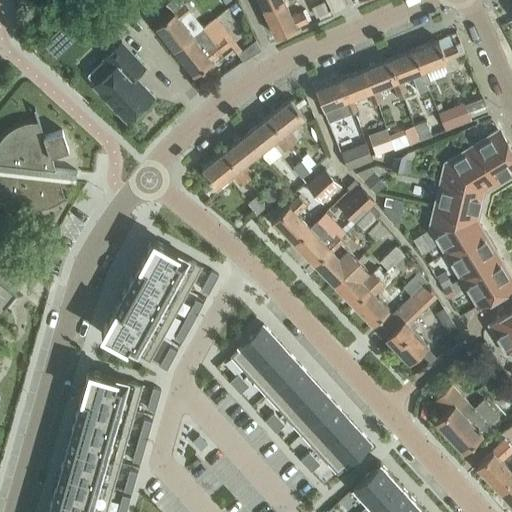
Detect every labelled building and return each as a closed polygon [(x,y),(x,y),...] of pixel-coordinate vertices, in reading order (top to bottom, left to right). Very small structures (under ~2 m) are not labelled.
[(259,0),(264,8),(281,0),(259,0)] [(276,36),(296,27),(309,22),(304,10),(291,16),(284,0),(281,0),(264,8),(276,36)] [(323,0),(312,5),(317,16),(329,11),(323,0)] [(156,26),(175,49),(193,35),(182,21),(193,12),(186,3),(174,12),(174,11),(156,26)] [(193,35),(175,49),(194,74),(212,60),(232,44),(213,19),(193,35)] [(51,34),(42,43),(55,55),(63,47),(51,34)] [(423,69),(426,68),(447,60),(447,59),(460,53),(457,44),(444,50),(440,39),(415,49),(423,69)] [(105,58),(88,74),(96,83),(94,85),(127,119),(154,95),(140,80),(135,75),(145,66),(121,41),(104,57),(105,58)] [(398,79),(402,77),(412,73),(419,91),(429,87),(427,82),(431,80),(426,68),(423,69),(415,49),(390,59),(398,79)] [(374,88),(377,87),(393,81),(398,94),(400,98),(404,97),(402,92),(407,90),(402,77),(398,79),(390,59),(366,69),(374,88)] [(349,98),(354,96),(368,91),(374,103),(382,100),(377,87),(374,88),(366,69),(341,78),(349,98)] [(341,78),(316,88),(329,121),(359,109),(354,96),(349,98),(341,78)] [(269,117),(292,145),(302,157),(307,153),(298,141),(289,129),(305,116),(291,99),(269,117)] [(465,105),(440,115),(445,126),(469,117),(465,105)] [(0,178),(0,180),(3,185),(6,191),(10,195),(12,198),(16,201),(19,203),(22,205),(26,206),(30,208),(36,209),(42,209),(48,209),(54,207),(59,205),(65,202),(70,199),(74,195),(73,194),(70,197),(65,181),(82,183),(83,172),(61,169),(56,155),(74,150),(68,130),(50,136),(41,109),(39,109),(44,121),(37,122),(30,123),(24,125),(18,128),(13,132),(8,137),(4,142),(1,148),(0,151),(0,178)] [(247,134),(261,152),(275,140),(284,151),(292,145),(269,117),(247,134)] [(416,124),(421,138),(433,134),(428,120),(416,124)] [(410,142),(421,138),(416,124),(405,129),(410,142)] [(386,127),(368,134),(376,153),(394,147),(386,127)] [(430,227),(479,306),(511,285),(511,276),(477,220),(484,190),(511,172),(511,151),(499,130),(445,162),(430,227)] [(225,151),(248,180),(254,175),(245,164),(261,152),(247,134),(225,151)] [(355,147),(360,159),(371,155),(366,143),(355,147)] [(248,180),(225,151),(203,169),(217,186),(232,174),(241,185),(248,180)] [(400,156),(398,168),(408,171),(412,151),(400,156)] [(303,158),(293,166),(302,178),(312,170),(310,168),(303,158)] [(326,169),(309,186),(324,202),(342,186),(337,181),(326,169)] [(375,171),(364,181),(375,193),(386,183),(375,171)] [(340,203),(356,220),(373,205),(377,201),(361,183),(340,203)] [(269,184),(260,191),(269,203),(278,196),(269,184)] [(258,192),(247,202),(257,213),(268,203),(258,192)] [(272,221),(293,242),(310,226),(296,212),(307,202),(300,195),(289,206),(289,205),(272,221)] [(386,196),(385,204),(392,205),(394,198),(386,196)] [(373,205),(356,220),(364,229),(381,213),(373,205)] [(310,226),(293,242),(313,263),(340,237),(334,230),(328,236),(325,234),(328,231),(317,220),(310,226)] [(379,221),(369,231),(377,239),(387,229),(379,221)] [(340,237),(313,263),(333,283),(357,260),(346,249),(339,256),(336,253),(346,243),(340,237)] [(153,238),(140,262),(189,289),(202,265),(153,238)] [(388,268),(394,263),(404,253),(396,244),(380,260),(388,268)] [(404,253),(394,263),(402,271),(412,261),(404,253)] [(357,260),(333,283),(353,303),(383,274),(377,268),(364,281),(361,278),(368,271),(357,260)] [(0,300),(4,303),(16,289),(0,275),(0,270),(3,267),(4,267),(5,266),(0,261),(0,300)] [(140,262),(127,286),(176,312),(189,289),(140,262)] [(12,270),(6,278),(13,283),(19,276),(12,270)] [(211,270),(206,280),(214,284),(219,274),(211,270)] [(445,270),(436,276),(444,288),(450,285),(452,283),(445,270)] [(412,297),(383,326),(392,335),(388,339),(410,362),(428,344),(407,324),(437,295),(426,284),(427,282),(418,273),(403,287),(412,297)] [(383,274),(353,303),(372,324),(389,308),(375,293),(389,280),(383,274)] [(206,280),(201,289),(208,293),(214,284),(206,280)] [(444,288),(449,297),(455,294),(450,285),(444,288)] [(127,286),(114,309),(163,336),(176,312),(127,286)] [(196,299),(191,308),(198,312),(203,303),(196,299)] [(444,306),(435,312),(440,320),(449,314),(444,306)] [(191,308),(185,317),(193,322),(198,312),(191,308)] [(114,309),(101,333),(150,360),(163,336),(114,309)] [(511,312),(491,325),(508,353),(511,354),(511,312)] [(185,317),(180,327),(188,331),(193,322),(185,317)] [(263,324),(230,355),(248,374),(281,344),(263,324)] [(180,327),(175,336),(182,340),(188,331),(180,327)] [(281,344),(248,374),(266,394),(299,363),(281,344)] [(170,346),(165,355),(172,360),(177,350),(170,346)] [(165,355),(159,365),(167,369),(172,360),(165,355)] [(299,363),(266,394),(284,413),(317,383),(299,363)] [(89,369),(81,395),(135,410),(142,384),(89,369)] [(238,373),(230,381),(235,387),(244,379),(238,373)] [(244,379),(235,387),(240,393),(249,385),(244,379)] [(452,382),(434,399),(446,412),(436,421),(463,451),(482,433),(480,431),(499,414),(485,397),(475,407),(452,382)] [(317,383),(284,413),(301,433),(335,403),(317,383)] [(153,387),(150,397),(158,400),(161,389),(153,387)] [(81,395),(74,420),(128,435),(135,410),(81,395)] [(150,397),(147,408),(155,410),(158,400),(150,397)] [(335,403),(301,433),(319,453),(353,422),(335,403)] [(274,412),(265,420),(270,426),(279,418),(274,412)] [(144,418),(141,429),(149,431),(152,421),(144,418)] [(279,418),(270,426),(276,432),(285,424),(279,418)] [(74,420),(67,446),(121,461),(128,435),(74,420)] [(353,422),(319,453),(337,473),(371,442),(353,422)] [(141,429),(138,439),(146,441),(149,431),(141,429)] [(138,439),(135,449),(143,452),(146,441),(138,439)] [(511,447),(504,439),(476,465),(499,490),(511,477),(511,470),(502,460),(511,450),(511,447)] [(67,446),(60,472),(113,487),(121,461),(67,446)] [(135,449),(132,460),(140,462),(143,452),(135,449)] [(309,451),(301,459),(306,465),(315,457),(309,451)] [(315,457),(306,465),(311,471),(320,463),(315,457)] [(380,461),(353,486),(369,503),(396,478),(380,461)] [(130,469),(127,480),(135,482),(138,471),(130,469)] [(60,472),(52,497),(105,511),(106,511),(113,487),(60,472)] [(511,477),(499,490),(511,503),(511,477)] [(396,478),(369,503),(376,511),(389,511),(409,493),(396,478)] [(127,480),(124,490),(132,492),(135,482),(127,480)] [(389,511),(418,511),(423,508),(409,493),(389,511)] [(122,494),(119,505),(127,507),(130,497),(122,494)] [(105,511),(52,497),(48,511),(105,511)]
